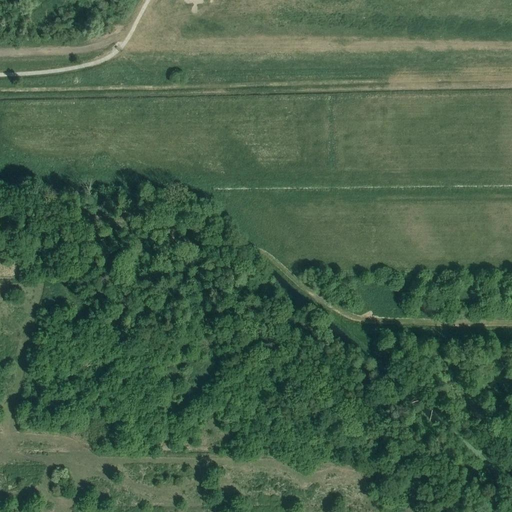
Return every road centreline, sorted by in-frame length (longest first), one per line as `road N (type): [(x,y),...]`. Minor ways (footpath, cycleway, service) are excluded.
road 1 (track): [(511,44),(178,49),(128,34)]
road 2 (track): [(128,34),(73,49),(0,51)]
